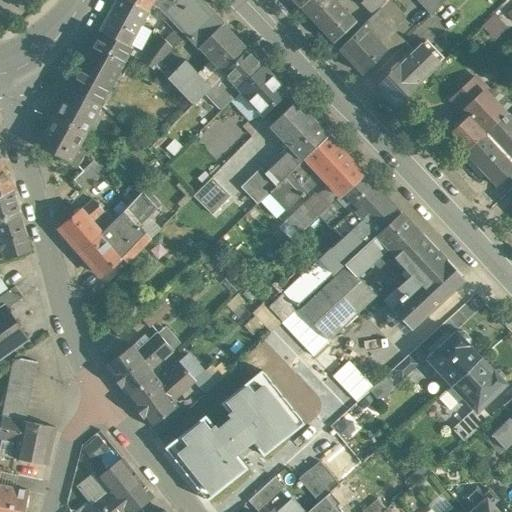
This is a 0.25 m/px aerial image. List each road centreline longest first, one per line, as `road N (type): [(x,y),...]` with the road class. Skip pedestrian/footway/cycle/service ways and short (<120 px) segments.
road 1 (tertiary): [(254,0),(511,262)]
road 2 (residential): [(0,75),(96,394)]
road 3 (unknown): [(503,253),(376,370)]
road 4 (residential): [(96,394),(192,511)]
road 5 (residential): [(96,394),(74,430),(51,511)]
